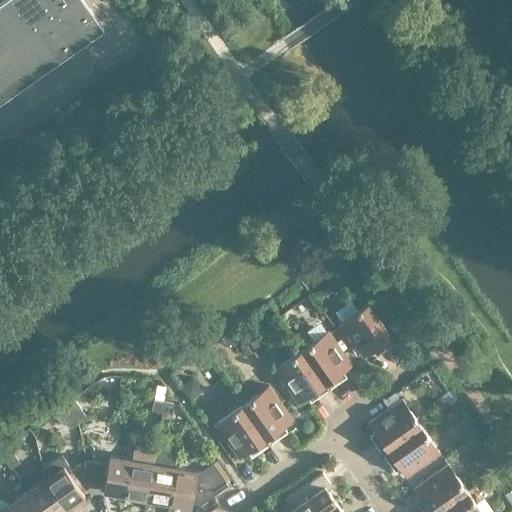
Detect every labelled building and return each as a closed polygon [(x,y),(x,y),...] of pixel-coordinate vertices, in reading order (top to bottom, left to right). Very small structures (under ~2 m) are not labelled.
[(84,0),(0,0),(0,100),(104,27),(84,0)] [(372,299),(339,322),(363,355),(380,344),(383,349),(394,341),(377,317),(382,314),(372,299)] [(236,326),(222,336),(229,346),(243,336),(236,326)] [(328,330),(301,349),(328,387),(339,380),(335,375),(352,363),(328,330)] [(248,339),(254,348),(259,345),(253,336),(248,339)] [(246,340),(239,344),(246,354),(252,349),(246,340)] [(328,387),(301,349),(274,368),(298,402),(314,390),(318,395),(328,387)] [(193,377),(180,386),(189,398),(196,393),(198,385),(193,377)] [(269,385),(242,404),(269,442),(279,435),(276,430),(292,418),(269,385)] [(435,399),(435,403),(439,409),(447,403),(441,394),(435,399)] [(375,442),(382,452),(421,425),(402,398),(368,422),(380,438),(375,442)] [(163,401),(153,399),(151,410),(161,412),(163,401)] [(173,403),(163,401),(161,412),(171,413),(173,403)] [(269,442),(242,404),(215,423),(238,456),(255,445),(258,450),(269,442)] [(451,405),(441,412),(446,418),(451,419),(457,414),(451,405)] [(86,415),(80,406),(72,412),(78,421),(86,415)] [(78,421),(72,412),(63,418),(69,427),(78,421)] [(440,452),(421,425),(382,452),(389,463),(394,459),(406,476),(440,452)] [(133,446),(131,458),(125,494),(147,497),(153,462),(155,450),(133,446)] [(176,454),(155,450),(153,462),(147,497),(168,501),(174,466),(176,454)] [(489,452),(480,458),(488,470),(497,463),(490,453),(489,452)] [(20,462),(14,453),(5,459),(11,468),(20,462)] [(42,467),(45,478),(66,507),(84,494),(82,491),(92,484),(86,458),(72,468),(62,453),(42,467)] [(108,462),(86,458),(92,484),(104,486),(103,490),(125,494),(131,458),(109,454),(108,462)] [(11,468),(5,459),(0,462),(0,469),(3,474),(11,468)] [(228,484),(213,462),(201,470),(196,470),(174,466),(168,501),(190,505),(191,502),(200,504),(228,484)] [(421,507),(424,511),(435,511),(467,490),(448,463),(414,487),(426,503),(421,507)] [(285,498),(294,511),(321,511),(336,502),(324,485),(329,482),(322,471),(285,498)] [(58,511),(66,507),(45,478),(27,490),(42,511),(58,511)] [(42,511),(27,490),(9,503),(16,511),(42,511)] [(481,511),(467,490),(435,511),(481,511)] [(343,511),(336,502),(321,511),(343,511)] [(16,511),(9,503),(0,509),(0,511),(16,511)]
